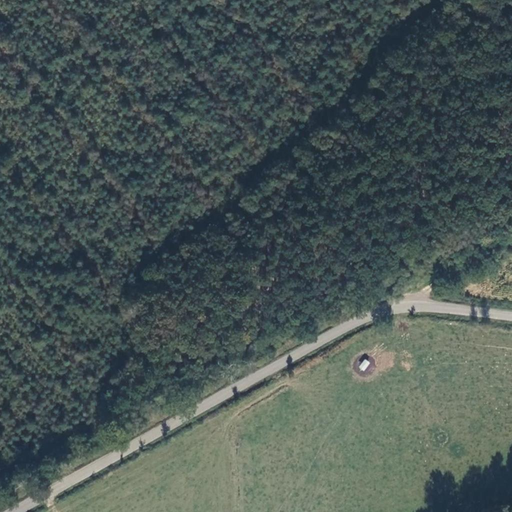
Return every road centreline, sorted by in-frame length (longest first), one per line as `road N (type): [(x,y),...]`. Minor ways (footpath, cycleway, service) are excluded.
road 1 (unclassified): [(12,511),(365,315),(411,304),(511,315)]
road 2 (track): [(411,304),(471,254),(511,235)]
